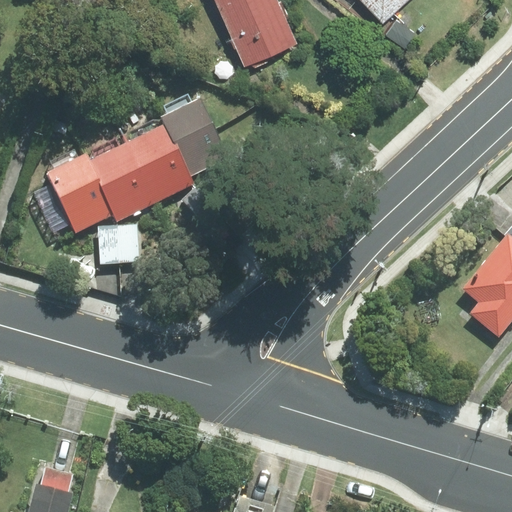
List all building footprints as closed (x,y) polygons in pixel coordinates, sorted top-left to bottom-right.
[(217,0),(245,62),(294,40),(276,0),(217,0)] [(363,0),(381,20),(402,0),(363,0)] [(161,119),(165,127),(189,178),(226,161),(197,101),(161,119)] [(165,127),(128,144),(156,202),(192,185),(189,178),(165,127)] [(156,202),(128,144),(90,162),(114,214),(117,221),(156,202)] [(75,232),(114,214),(90,162),(87,156),(48,174),(75,232)] [(138,232),(97,232),(97,267),(138,267),(138,232)] [(511,242),(507,238),(463,292),(478,304),(470,315),(498,338),(511,320),(511,242)] [(67,511),(72,496),(67,495),(72,477),(45,470),(40,488),(36,487),(28,511),(67,511)] [(273,511),(275,508),(239,497),(234,511),(273,511)]
